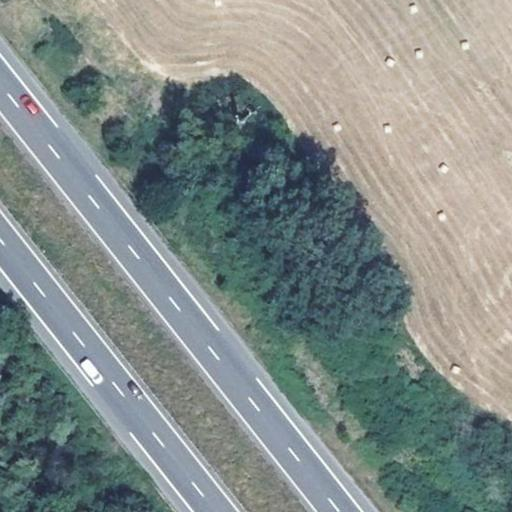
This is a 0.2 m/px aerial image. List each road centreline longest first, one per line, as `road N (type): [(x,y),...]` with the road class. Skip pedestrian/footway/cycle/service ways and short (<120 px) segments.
road 1 (motorway): [(337,511),(0,84)]
road 2 (motorway): [(0,246),(215,511)]
